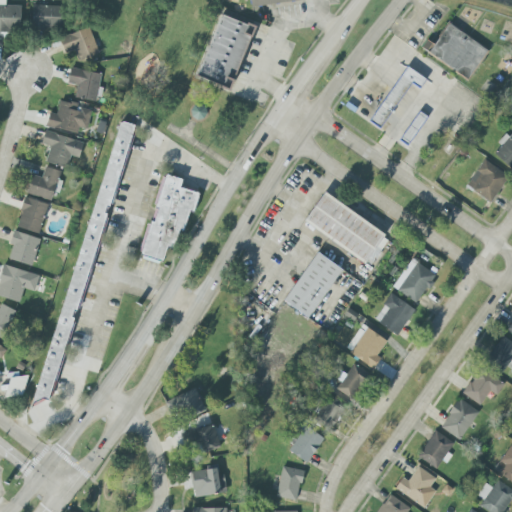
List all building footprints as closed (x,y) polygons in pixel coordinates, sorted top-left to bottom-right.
[(21,6),(5,6),(5,0),(0,0),(0,31),(20,31),(21,6)] [(62,6),(31,6),(31,29),(62,30),(62,6)] [(195,76),(221,15),(254,29),(228,90),(195,76)] [(466,81),(426,53),(448,22),(488,50),(466,81)] [(79,61),(98,54),(88,27),(59,39),(65,54),(75,50),(79,61)] [(369,121),(407,67),(426,80),(420,89),(412,83),(380,129),(369,121)] [(100,73),(69,69),(67,84),(76,85),(75,99),(97,101),(100,73)] [(77,134),(79,127),(87,129),(91,111),(77,107),(78,104),(59,100),(56,114),(49,113),(46,126),(77,134)] [(202,121),(206,108),(195,103),(190,116),(202,121)] [(406,146),(398,141),(419,111),(427,117),(406,146)] [(494,154),(511,170),(511,169),(511,129),(499,144),(501,147),(494,154)] [(78,158),(83,143),(45,131),(41,144),(50,147),(45,162),(66,169),(70,155),(78,158)] [(466,185),(490,203),(508,177),(484,160),(466,185)] [(60,171),(44,167),(42,178),(30,175),(26,194),(51,200),(53,191),(59,193),(62,181),(58,180),(60,171)] [(139,258),(162,264),(166,247),(174,248),(178,231),(183,232),(188,211),(194,212),(198,193),(179,188),(182,179),(163,175),(151,224),(147,223),(139,258)] [(306,221),(326,193),(382,235),(362,263),(306,221)] [(39,234),(47,203),(24,198),(16,228),(39,234)] [(8,259),(31,266),(40,239),(13,231),(9,245),(12,245),(8,259)] [(306,318),(282,301),(318,251),(342,269),(306,318)] [(435,276),(412,259),(392,287),(415,303),(435,276)] [(35,291),(39,275),(2,266),(0,274),(0,297),(20,302),(23,289),(35,291)] [(414,310),(391,294),(373,320),(396,336),(414,310)] [(0,305),(0,337),(2,339),(15,311),(1,304),(0,305)] [(386,339),(359,325),(345,353),(374,367),(380,357),(378,356),(386,339)] [(511,361),(511,343),(501,336),(487,359),(504,370),(510,360),(511,361)] [(340,371),(335,378),(340,382),(335,389),(352,400),(369,375),(353,364),(345,375),(340,371)] [(463,395),(481,405),(489,391),(497,396),(504,382),(477,368),(463,395)] [(21,399),(26,379),(10,375),(5,395),(21,399)] [(166,401),(177,423),(205,410),(195,388),(166,401)] [(329,432),(342,410),(322,399),(310,421),(329,432)] [(478,412),(458,399),(439,428),(460,440),(478,412)] [(202,452),(219,448),(214,425),(182,432),(185,447),(200,443),(202,452)] [(307,463),(323,438),(305,426),(289,451),(307,463)] [(444,462),(454,442),(432,431),(418,459),(437,468),(441,460),(444,462)] [(511,446),(511,445),(499,461),(505,464),(498,474),(511,483),(511,446)] [(224,474),(219,475),(217,466),(190,471),(194,497),(227,492),(224,474)] [(435,491),(429,487),(435,479),(418,466),(407,481),(402,478),(395,489),(423,508),(435,491)] [(303,471),(282,467),(276,497),(296,501),(303,471)] [(492,487),(484,483),(477,496),(483,500),(479,508),(486,511),(502,511),(511,494),(511,489),(496,480),(492,487)] [(407,511),(410,508),(388,494),(377,511),(407,511)]
